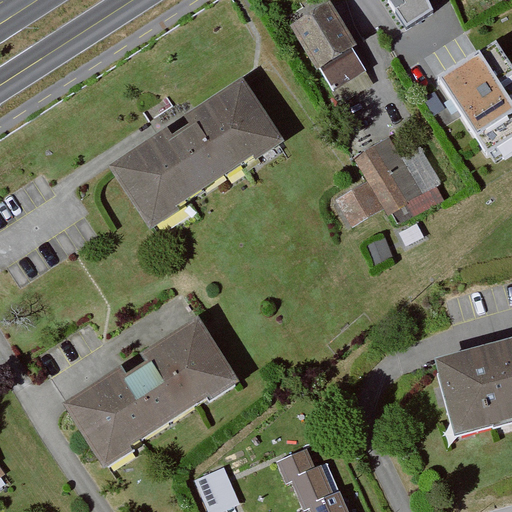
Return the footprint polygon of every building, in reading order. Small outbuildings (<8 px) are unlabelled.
[(433,11),(427,0),(389,0),(407,27),(433,11)] [(367,73),(330,15),(298,34),(335,93),(367,73)] [(511,77),(511,70),(495,44),(441,80),(489,154),(511,139),(511,106),(499,86),(511,77)] [(148,236),(284,151),(245,88),(184,126),(193,140),(174,152),(165,139),(109,174),(148,236)] [(390,137),(353,159),(367,183),(383,211),(386,216),(424,195),(390,137)] [(352,228),(383,211),(367,183),(337,201),(352,228)] [(385,237),(367,244),(376,266),(394,258),(385,237)] [(105,474),(241,389),(202,327),(141,365),(150,378),(130,390),(122,377),(66,412),(105,474)] [(453,441),(511,425),(511,343),(433,363),(453,441)] [(315,469),(308,451),(277,463),(286,487),(292,484),(303,511),(306,511),(310,511),(346,511),(340,495),(328,464),(315,469)] [(195,482),(207,511),(225,511),(240,506),(224,470),(195,482)]
